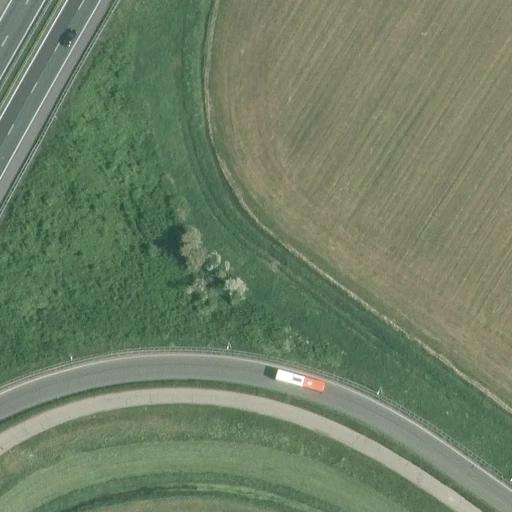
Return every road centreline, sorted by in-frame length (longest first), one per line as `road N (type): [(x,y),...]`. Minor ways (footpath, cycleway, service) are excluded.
road 1 (motorway): [(0,402),(101,368),(252,368),(401,420),(511,501)]
road 2 (unclassified): [(0,445),(102,404),(231,401),(316,422),(391,456),(467,511)]
road 3 (motorway): [(0,149),(86,0)]
